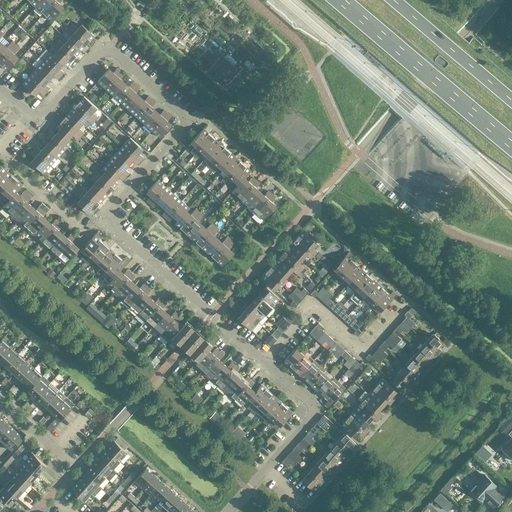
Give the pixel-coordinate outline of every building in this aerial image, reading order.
[(41,0),(35,7),(43,13),(55,0),(41,0)] [(55,0),(43,13),(51,21),(62,9),(57,5),(61,0),(55,0)] [(72,23),(69,27),(87,44),(94,35),(83,25),(79,29),(72,23)] [(87,44),(69,27),(66,30),(72,37),(69,41),(80,51),(87,44)] [(58,39),(55,43),(73,59),(80,51),(69,41),(65,45),(58,39)] [(1,45),(0,46),(0,61),(15,45),(12,42),(6,48),(1,45)] [(73,59),(55,43),(52,46),(58,52),(55,56),(61,62),(66,67),(73,59)] [(15,45),(0,61),(0,63),(7,70),(17,59),(13,55),(19,48),(15,45)] [(383,68),(385,67),(366,51),(365,52),(383,68)] [(50,53),(43,60),(61,76),(64,72),(57,67),(61,62),(55,56),(50,53)] [(43,60),(37,68),(47,78),(51,74),(57,80),(61,76),(43,60)] [(37,68),(30,76),(47,91),(50,88),(43,82),(47,78),(37,68)] [(111,74),(107,70),(98,81),(106,88),(121,71),(117,68),(111,74)] [(121,71),(106,88),(113,95),(123,85),(119,81),(124,74),(121,71)] [(30,76),(22,84),(33,94),(37,89),(43,95),(47,91),(30,76)] [(127,88),(123,85),(113,95),(121,102),(136,85),(133,82),(127,88)] [(136,85),(121,102),(129,109),(139,98),(134,95),(140,88),(136,85)] [(95,107),(84,96),(77,104),(95,121),(98,117),(91,111),(95,107)] [(143,102),(139,98),(129,109),(137,116),(152,99),(148,96),(143,102)] [(152,99),(137,116),(144,123),(154,112),(150,109),(156,102),(152,99)] [(95,121),(77,104),(70,112),(81,122),(85,118),(92,124),(95,121)] [(158,116),(154,112),(144,123),(152,130),(167,113),(164,110),(158,116)] [(81,122),(70,112),(63,120),(81,136),(84,133),(77,127),(81,122)] [(167,113),(152,130),(160,137),(170,126),(166,123),(171,116),(167,113)] [(81,136),(63,120),(56,128),(60,132),(67,138),(71,134),(78,140),(81,136)] [(212,136),(204,128),(192,141),(197,145),(191,152),(194,155),(212,136)] [(67,138),(60,132),(57,136),(50,131),(47,134),(64,149),(71,142),(67,138)] [(64,149),(47,134),(44,138),(50,143),(47,147),(57,157),(64,149)] [(220,143),(212,136),(194,155),(198,158),(204,151),(208,155),(220,143)] [(130,138),(123,146),(140,161),(143,157),(137,152),(141,147),(130,138)] [(445,159),(448,156),(429,140),(427,143),(445,159)] [(227,149),(220,143),(208,155),(212,159),(206,166),(210,169),(227,149)] [(57,157),(47,147),(43,152),(36,146),(33,150),(51,165),(57,157)] [(123,146),(116,154),(127,163),(131,159),(137,165),(140,161),(123,146)] [(235,156),(227,149),(210,169),(213,172),(220,165),(224,169),(235,156)] [(51,165),(33,150),(30,153),(36,159),(32,163),(43,173),(51,165)] [(116,154),(109,161),(126,177),(129,173),(123,167),(127,163),(116,154)] [(243,163),(235,156),(224,169),(228,173),(222,180),(225,183),(243,163)] [(102,169),(106,173),(113,179),(116,175),(123,180),(126,177),(109,161),(102,169)] [(251,170),(243,163),(225,183),(229,186),(235,179),(239,183),(243,179),(251,170)] [(7,171),(0,178),(0,193),(15,178),(7,171)] [(95,171),(92,174),(111,191),(117,183),(113,179),(106,173),(102,177),(95,171)] [(111,191),(92,174),(89,178),(96,184),(92,188),(104,198),(111,191)] [(247,183),(243,179),(239,183),(232,191),(240,198),(256,180),(253,177),(247,183)] [(15,178),(0,193),(0,199),(1,200),(7,193),(11,197),(14,194),(22,185),(15,178)] [(158,180),(148,191),(152,194),(147,201),(150,204),(166,187),(158,180)] [(256,180),(240,198),(247,205),(258,193),(254,190),(260,183),(256,180)] [(81,187),(78,190),(97,206),(104,198),(92,188),(88,193),(81,187)] [(166,187),(150,204),(154,207),(159,201),(164,205),(174,194),(166,187)] [(97,206),(78,190),(75,194),(82,200),(78,204),(89,214),(97,206)] [(11,197),(2,207),(10,214),(28,194),(24,191),(19,197),(14,194),(11,197)] [(263,197),(258,193),(247,205),(255,212),(272,194),(268,191),(263,197)] [(28,194),(10,214),(18,221),(30,207),(26,204),(31,197),(28,194)] [(174,194),(164,205),(168,208),(162,215),(166,218),(181,201),(174,194)] [(272,194),(255,212),(263,219),(274,207),(270,204),(275,197),(272,194)] [(181,201),(166,218),(169,221),(175,215),(179,219),(185,212),(189,208),(181,201)] [(30,207),(18,221),(25,228),(43,208),(40,205),(34,211),(30,207)] [(43,208),(25,228),(33,235),(46,222),(41,218),(47,211),(43,208)] [(185,212),(179,219),(175,223),(183,230),(199,212),(196,209),(190,216),(185,212)] [(199,212),(183,230),(191,237),(201,226),(197,222),(203,215),(199,212)] [(46,222),(33,235),(41,242),(59,222),(55,219),(50,225),(46,222)] [(59,222),(41,242),(49,249),(61,236),(57,232),(63,225),(59,222)] [(201,226),(191,237),(198,244),(215,226),(211,223),(205,230),(201,226)] [(215,226),(198,244),(206,251),(216,240),(212,236),(219,229),(215,226)] [(302,231),(295,239),(315,256),(318,252),(311,246),(315,242),(302,231)] [(61,236),(49,249),(57,256),(75,236),(71,233),(65,239),(61,236)] [(102,242),(95,235),(83,248),(88,251),(81,258),(85,261),(102,242)] [(75,236),(57,256),(65,263),(77,250),(73,246),(78,240),(75,236)] [(216,240),(206,251),(214,258),(230,240),(227,237),(221,244),(216,240)] [(315,256),(295,239),(288,246),(301,258),(305,253),(312,259),(315,256)] [(230,240),(214,258),(222,265),(232,254),(228,250),(234,243),(230,240)] [(110,249),(103,242),(102,242),(85,261),(89,265),(95,258),(99,262),(110,249)] [(301,258),(288,246),(281,254),(301,272),(304,268),(297,262),(301,258)] [(110,249),(99,262),(103,265),(97,272),(101,275),(118,256),(110,249)] [(334,267),(335,268),(342,275),(354,262),(349,257),(352,254),(349,251),(334,267)] [(301,272),(281,254),(274,262),(287,273),(291,269),(298,275),(301,272)] [(126,263),(119,256),(118,256),(101,275),(104,279),(110,272),(115,276),(118,272),(126,263)] [(287,273),(274,262),(267,270),(284,284),(287,281),(283,277),(287,273)] [(354,262),(342,275),(350,282),(362,269),(354,262)] [(118,272),(115,276),(105,286),(113,293),(131,273),(128,269),(122,276),(118,272)] [(355,292),(370,276),(362,269),(350,282),(347,285),(355,292)] [(284,284),(267,270),(260,278),(273,289),(277,285),(280,288),(284,284)] [(131,273),(113,293),(121,300),(134,286),(129,282),(135,276),(131,273)] [(363,299),(377,283),(370,276),(355,292),(363,299)] [(134,286),(121,300),(129,307),(147,287),(143,283),(138,290),(134,286)] [(370,306),(374,303),(385,290),(377,283),(363,299),(370,306)] [(147,287),(129,307),(137,314),(149,300),(145,296),(151,290),(147,287)] [(279,299),(267,288),(263,292),(257,287),(254,290),(272,307),(279,299)] [(272,307),(254,290),(251,294),(257,299),(253,304),(265,314),(272,307)] [(393,297),(385,290),(374,303),(382,310),(393,297)] [(149,300),(137,314),(145,321),(163,301),(159,297),(153,304),(149,300)] [(109,327),(117,318),(109,311),(106,314),(92,301),(87,307),(109,327)] [(163,301),(145,321),(152,328),(165,314),(161,310),(166,304),(163,301)] [(265,314),(253,304),(249,308),(243,302),(240,306),(258,322),(265,314)] [(258,322),(240,306),(236,310),(243,315),(239,319),(251,330),(258,322)] [(169,318),(165,314),(152,328),(160,335),(178,315),(175,311),(169,318)] [(278,338),(294,318),(287,312),(277,324),(278,325),(272,333),(278,338)] [(178,315),(160,335),(168,342),(170,340),(180,328),(176,324),(182,318),(178,315)] [(186,321),(180,328),(170,340),(178,347),(195,328),(186,321)] [(195,328),(178,347),(181,349),(188,355),(204,337),(197,331),(195,328)] [(121,331),(117,336),(125,343),(129,338),(121,331)] [(271,333),(266,340),(271,344),(276,337),(271,333)] [(426,335),(423,339),(438,353),(445,345),(434,334),(430,339),(426,335)] [(204,337),(188,355),(195,363),(206,351),(217,339),(213,335),(208,340),(204,337)] [(2,339),(0,341),(0,357),(10,347),(2,339)] [(438,353),(423,339),(420,343),(424,346),(420,350),(431,360),(438,353)] [(295,349),(284,361),(292,368),(310,349),(306,345),(302,350),(299,353),(295,349)] [(10,347),(0,357),(0,361),(6,367),(18,354),(10,347)] [(420,350),(417,347),(413,352),(412,351),(409,355),(424,368),(431,360),(420,350)] [(206,351),(195,363),(194,365),(201,372),(219,352),(216,348),(210,355),(206,351)] [(310,349),(292,368),(300,375),(310,364),(314,360),(310,356),(313,352),(310,349)] [(219,352),(201,372),(209,379),(222,365),(217,361),(223,355),(219,352)] [(18,354),(6,367),(14,374),(26,361),(18,354)] [(424,368),(409,355),(406,358),(402,362),(406,366),(417,376),(424,368)] [(26,361),(14,374),(22,381),(34,368),(26,361)] [(222,365),(209,379),(217,386),(235,366),(232,362),(226,369),(222,365)] [(310,364),(300,375),(308,382),(321,367),(318,364),(315,367),(310,364)] [(235,366),(217,386),(225,393),(237,379),(233,375),(239,369),(235,366)] [(398,367),(395,370),(410,384),(417,376),(406,366),(402,370),(398,367)] [(321,367),(308,382),(316,389),(326,377),(322,374),(325,370),(321,367)] [(34,368),(22,381),(30,388),(25,394),(26,394),(42,376),(34,368)] [(410,384),(395,370),(392,374),(395,377),(392,381),(403,392),(410,384)] [(42,376),(26,394),(29,397),(31,394),(36,398),(48,385),(40,378),(42,376)] [(237,379),(225,393),(233,400),(251,380),(247,376),(242,383),(237,379)] [(326,377),(316,389),(323,396),(337,381),(333,378),(330,381),(326,377)] [(382,378),(375,386),(393,403),(397,399),(391,393),(394,389),(382,378)] [(251,380),(233,400),(241,407),(250,397),(253,393),(249,389),(254,383),(251,380)] [(337,381),(323,396),(331,403),(342,392),(337,388),(341,384),(337,381)] [(261,384),(253,393),(250,397),(254,400),(248,407),(251,411),(269,391),(261,384)] [(48,385),(36,398),(41,403),(38,405),(42,408),(56,393),(48,385)] [(375,386),(368,394),(380,405),(384,400),(390,406),(393,403),(375,386)] [(269,391),(251,411),(255,414),(261,407),(265,411),(277,398),(269,391)] [(380,405),(368,394),(365,391),(358,399),(361,402),(379,418),(383,415),(376,409),(380,405)] [(56,393),(42,408),(45,411),(47,409),(52,413),(64,400),(56,393)] [(277,398),(265,411),(269,414),(263,421),(267,425),(284,405),(277,398)] [(50,431),(72,407),(64,400),(52,413),(57,417),(55,420),(54,419),(47,428),(50,431)] [(361,402),(354,409),(366,420),(370,416),(376,422),(379,418),(361,402)] [(284,405),(267,425),(271,428),(277,421),(281,425),(292,412),(284,405)] [(89,418),(94,413),(89,408),(84,414),(89,418)] [(354,409),(347,417),(366,434),(369,430),(362,425),(366,420),(354,409)] [(347,417),(340,425),(352,436),(356,432),(362,437),(366,434),(347,417)] [(7,423),(0,430),(0,440),(3,443),(15,430),(7,423)] [(508,453),(506,455),(511,457),(511,429),(508,434),(511,437),(502,448),(508,453)] [(15,430),(3,443),(12,451),(26,435),(22,432),(20,435),(15,430)] [(337,435),(334,439),(349,452),(356,444),(345,434),(341,438),(337,435)] [(349,452),(334,439),(331,442),(334,445),(331,450),(342,460),(349,452)] [(131,449),(120,440),(117,444),(127,453),(131,449)] [(127,453),(117,444),(114,441),(107,450),(120,461),(127,453)] [(486,460),(493,453),(483,444),(476,451),(486,460)] [(120,461),(107,450),(100,458),(113,469),(120,461)] [(323,451),(320,454),(335,468),(342,460),(331,450),(327,454),(323,451)] [(48,468),(33,454),(25,462),(38,474),(42,469),(45,471),(48,468)] [(335,468),(320,454),(317,458),(320,461),(317,465),(328,475),(335,468)] [(113,469),(100,458),(93,466),(105,477),(109,481),(116,472),(113,469)] [(38,474),(25,462),(18,470),(31,482),(38,474)] [(309,466),(306,470),(321,483),(328,475),(317,465),(313,469),(309,466)] [(105,477),(93,466),(85,474),(98,485),(105,477)] [(154,475),(146,468),(134,480),(143,488),(154,475)] [(31,482),(18,470),(11,478),(24,490),(31,482)] [(321,483),(306,470),(303,473),(306,477),(302,481),(314,491),(321,483)] [(98,485),(85,474),(78,482),(91,493),(94,496),(102,488),(98,485)] [(162,482),(154,475),(143,488),(151,495),(162,482)] [(494,507),(503,497),(494,488),(496,485),(484,475),(470,490),(476,496),(477,498),(479,500),(481,500),(482,501),(484,498),(494,507)] [(24,490),(11,478),(4,486),(16,498),(24,490)] [(91,493),(78,482),(71,490),(84,502),(91,493)] [(170,489),(162,482),(151,495),(159,502),(170,489)] [(16,498),(4,486),(0,490),(0,497),(9,506),(16,498)] [(178,497),(170,489),(159,502),(167,510),(178,497)] [(440,511),(446,511),(454,504),(440,491),(430,503),(440,511)] [(127,496),(136,504),(139,501),(130,493),(127,496)] [(9,506),(0,497),(0,509),(5,503),(9,506)] [(179,511),(186,504),(178,497),(167,510),(169,511),(179,511)]
